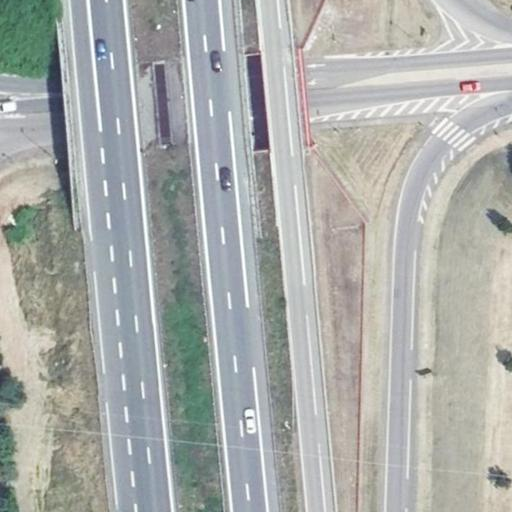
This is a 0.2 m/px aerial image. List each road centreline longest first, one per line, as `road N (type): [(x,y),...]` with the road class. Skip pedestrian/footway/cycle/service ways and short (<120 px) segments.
road 1 (motorway): [(99,0),(148,511)]
road 2 (motorway): [(259,511),(211,0)]
road 3 (motorway): [(318,511),(271,0)]
road 4 (tertiary): [(12,133),(511,89)]
road 5 (tertiary): [(511,55),(49,96)]
road 6 (secondary): [(392,511),(396,300),(408,200),(448,136),(511,96)]
